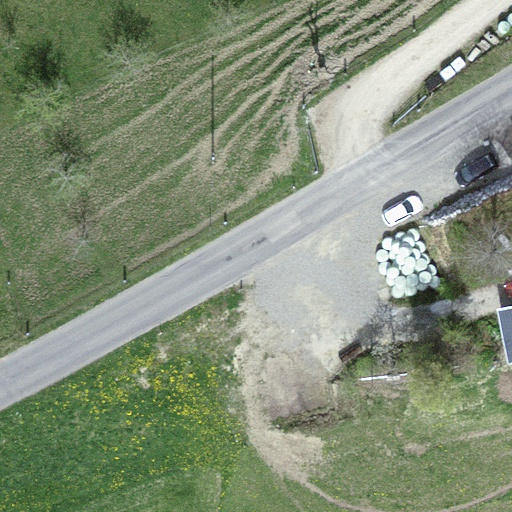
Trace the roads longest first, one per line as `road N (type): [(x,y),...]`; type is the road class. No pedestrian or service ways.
road 1 (tertiary): [(511,82),(337,181),(0,397)]
road 2 (track): [(337,181),(383,95),(486,0)]
